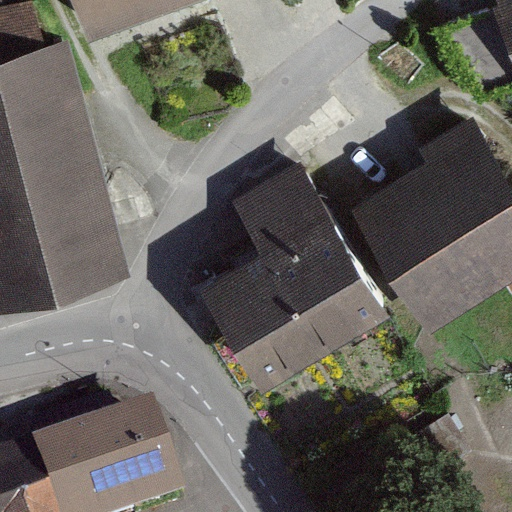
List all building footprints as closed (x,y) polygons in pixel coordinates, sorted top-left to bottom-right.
[(103,0),(115,27),(183,0),(103,0)] [(71,32),(0,49),(0,298),(129,266),(71,32)] [(379,209),(449,322),(511,283),(511,166),(495,138),(379,209)] [(307,154),(245,207),(287,255),(224,288),(272,380),(418,303),(370,212),(361,217),(307,154)] [(0,511),(102,511),(175,486),(142,393),(112,404),(107,390),(24,420),(29,433),(0,443),(0,511)]
